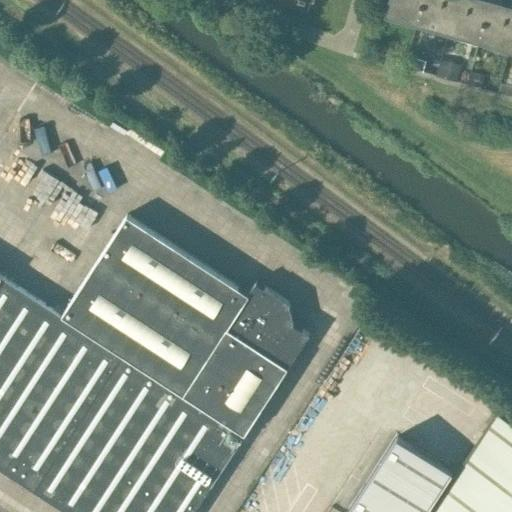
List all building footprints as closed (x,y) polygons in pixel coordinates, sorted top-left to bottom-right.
[(271,0),(308,10),(309,9),(308,9),(310,0),(271,0)] [(452,29),(460,0),(389,0),(386,11),(452,29)] [(511,46),(511,0),(460,0),(452,29),(511,46)] [(0,466),(47,497),(201,261),(127,213),(62,313),(0,273),(0,466)] [(248,292),(201,261),(47,497),(69,511),(192,511),(309,333),(294,323),(289,301),(265,285),(264,287),(255,281),(248,292)] [(511,511),(511,422),(496,412),(431,511),(425,511),(453,470),(398,435),(347,511),(511,511)]
